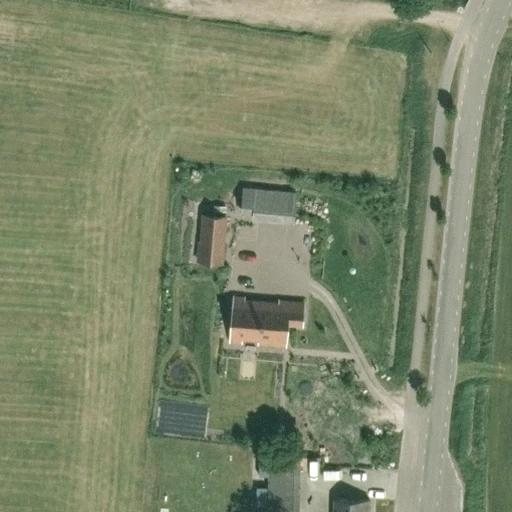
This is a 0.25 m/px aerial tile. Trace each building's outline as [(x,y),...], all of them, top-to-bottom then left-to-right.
[(255,219),(296,222),(298,191),(273,188),(257,187),(255,219)] [(199,241),(197,260),(223,262),(227,217),(202,215),(200,241),(199,241)] [(232,327),(231,341),(242,342),(242,339),(258,340),(258,344),(285,346),(287,323),(301,324),(303,302),(279,300),(279,302),(244,299),(244,297),(235,296),(233,316),(241,317),(240,328),(232,327)] [(327,364),(295,363),(295,405),(327,405),(327,364)] [(320,430),(320,420),(295,421),(296,431),(320,430)] [(387,460),(387,442),(343,442),(343,433),(335,433),(335,454),(346,454),(346,460),(387,460)] [(266,511),(298,511),(300,457),(270,456),(270,476),(267,476),(266,511)] [(368,511),(369,500),(334,499),(333,511),(368,511)]
